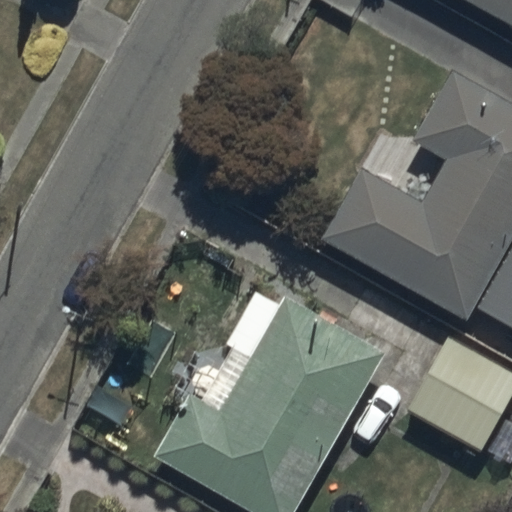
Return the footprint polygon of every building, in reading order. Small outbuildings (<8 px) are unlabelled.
[(511,0),(424,0),(511,46),(511,0)] [(468,337),(511,258),(511,123),(451,90),(412,160),(446,179),(422,221),(362,187),(323,256),(468,337)] [(511,343),(511,266),(480,325),(511,343)] [(265,511),(292,511),(384,346),(286,292),(284,297),(257,283),(227,337),(231,340),(221,358),(196,344),(175,381),(188,389),(154,451),(265,511)] [(481,467),(511,410),(511,387),(446,352),(406,426),(481,467)] [(113,511),(97,503),(92,511),(113,511)]
